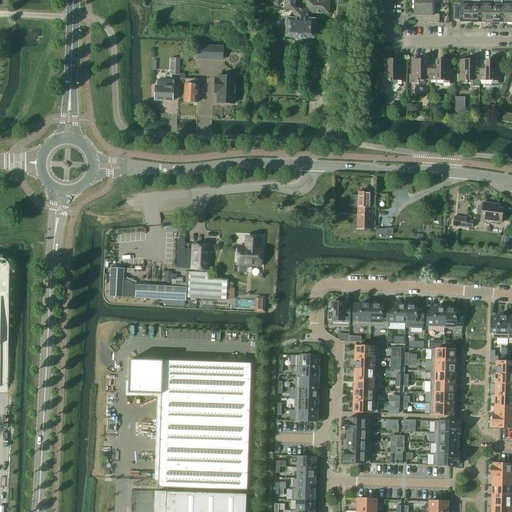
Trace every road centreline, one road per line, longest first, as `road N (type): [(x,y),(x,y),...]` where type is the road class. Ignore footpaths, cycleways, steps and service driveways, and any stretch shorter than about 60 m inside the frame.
road 1 (unclassified): [(132,168),(247,164),(453,174)]
road 2 (secondary): [(36,511),(55,229)]
road 3 (residential): [(511,296),(325,284),(316,292),(318,336)]
road 4 (residential): [(318,336),(339,350),(338,391),(325,414),(325,511)]
road 5 (residential): [(386,0),(391,41),(511,42)]
